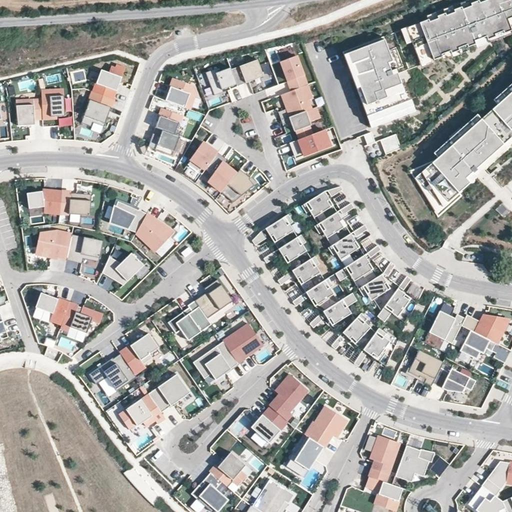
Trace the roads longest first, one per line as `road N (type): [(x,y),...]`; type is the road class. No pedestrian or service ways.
road 1 (residential): [(511,294),(469,286),(418,262),(355,177),(339,171),(286,190),(224,238)]
road 2 (residential): [(496,430),(406,412),(351,385),(299,342),(224,238)]
road 3 (unclassified): [(0,24),(264,6)]
road 4 (residential): [(264,6),(247,38),(168,57),(149,73),(116,167)]
road 5 (residential): [(224,238),(161,183),(116,167)]
